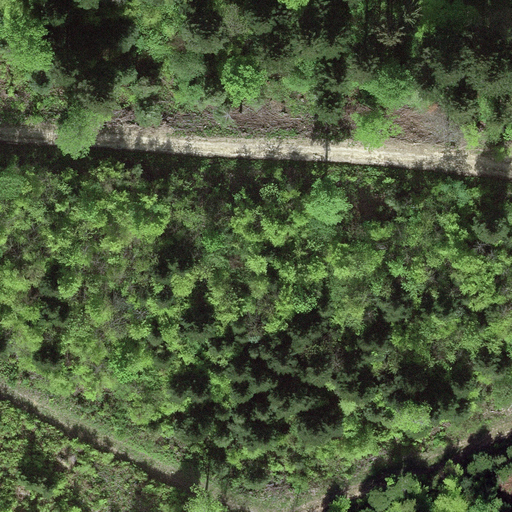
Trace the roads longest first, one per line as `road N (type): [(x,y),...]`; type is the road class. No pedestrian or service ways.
road 1 (track): [(511,180),(0,135)]
road 2 (track): [(0,388),(251,511)]
